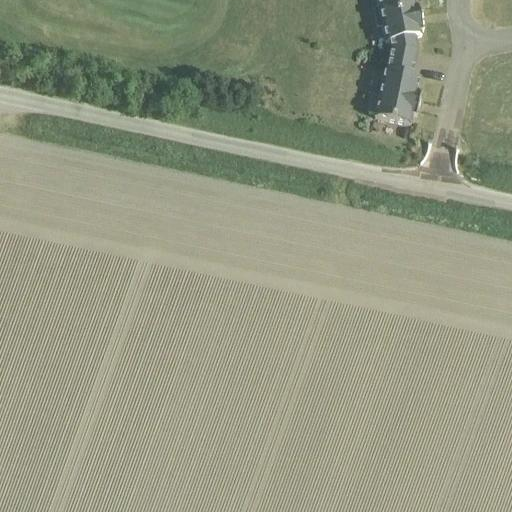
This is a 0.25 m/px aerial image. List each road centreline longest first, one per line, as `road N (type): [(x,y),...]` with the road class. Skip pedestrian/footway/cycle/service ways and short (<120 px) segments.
road 1 (unclassified): [(433,188),(0,96)]
road 2 (unclassified): [(433,188),(463,48)]
